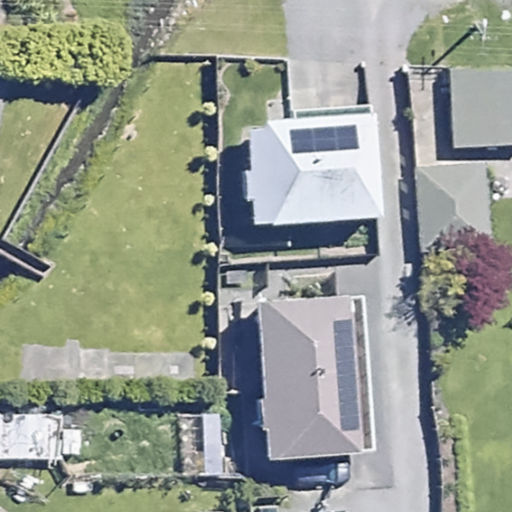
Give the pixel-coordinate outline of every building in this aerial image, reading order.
[(511,75),(449,78),(452,157),(511,154),(511,75)] [(367,114),(231,121),(236,213),(372,206),(367,114)] [(484,163),(410,169),(417,255),(490,250),(484,163)] [(361,461),(349,283),(230,291),(242,468),(361,461)] [(191,354),(119,357),(120,386),(193,383),(191,354)] [(0,462),(41,460),(38,405),(0,407),(0,462)]
